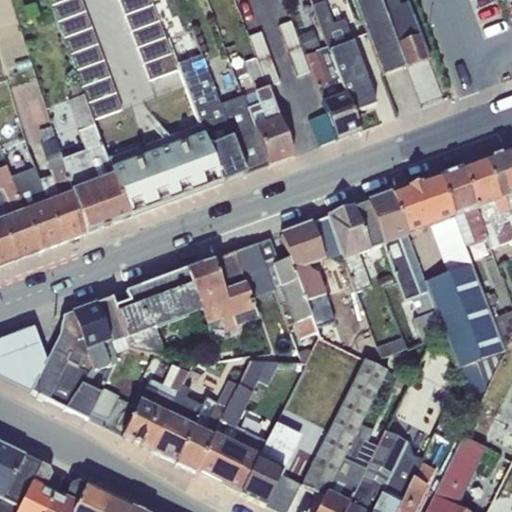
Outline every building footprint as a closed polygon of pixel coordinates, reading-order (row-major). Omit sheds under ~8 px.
[(353,0),(382,77),(405,68),(381,3),(380,0),(353,0)] [(390,0),(381,3),(405,68),(429,60),(408,3),(401,6),(398,0),(390,0)] [(328,48),(352,113),(374,105),(342,23),(331,27),(324,3),(312,7),(328,48)] [(278,26),(288,51),(300,46),(291,21),(278,26)] [(313,30),(297,36),(304,54),(320,48),(313,30)] [(256,63),(270,57),(261,32),(246,38),(255,59),(256,63)] [(300,46),(288,51),(297,77),(310,72),(300,46)] [(328,48),(307,56),(326,114),(336,141),(359,133),(352,113),(328,48)] [(178,65),(222,184),(246,175),(219,105),(200,56),(178,65)] [(270,57),(256,63),(266,88),(279,83),(270,57)] [(242,98),(269,167),(292,158),(266,88),(256,63),(255,59),(244,63),(255,93),(242,98)] [(84,100),(128,219),(222,184),(178,65),(84,100)] [(61,160),(85,235),(128,219),(84,100),(77,85),(70,88),(72,94),(66,96),(84,151),(75,155),(61,160)] [(219,105),(246,175),(269,167),(242,98),(242,97),(219,105)] [(336,141),(326,114),(308,120),(318,148),(320,148),(320,147),(336,141)] [(37,181),(61,244),(85,235),(61,160),(54,139),(39,145),(52,175),(37,181)] [(10,178),(5,165),(0,149),(0,222),(15,261),(38,253),(10,178)] [(511,168),(506,153),(484,161),(511,237),(511,168)] [(511,240),(511,237),(484,161),(461,169),(487,238),(491,249),(511,240)] [(487,238),(461,169),(438,178),(464,247),(487,238)] [(33,171),(10,178),(38,253),(61,244),(37,181),(33,171)] [(464,247),(438,178),(390,195),(406,237),(429,229),(447,274),(423,283),(443,337),(469,399),(486,389),(499,363),(496,355),(503,353),(491,321),(464,247)] [(406,237),(390,195),(367,204),(382,245),(403,303),(412,300),(418,318),(412,320),(421,343),(443,337),(423,283),(406,237)] [(382,245),(367,204),(327,218),(340,255),(354,293),(370,288),(358,254),(382,245)] [(340,255),(327,218),(310,225),(324,261),(340,255)] [(0,267),(15,261),(0,222),(0,267)] [(324,261),(310,225),(280,236),(288,259),(316,333),(318,339),(333,346),(349,341),(337,305),(330,307),(318,275),(328,271),(324,261)] [(316,333),(288,259),(278,263),(269,240),(258,244),(274,289),(288,326),(294,324),(299,340),(316,333)] [(274,289),(258,244),(234,253),(250,297),(274,289)] [(234,253),(186,271),(201,312),(211,338),(259,320),(250,297),(234,253)] [(186,271),(111,299),(129,350),(169,361),(156,330),(201,312),(186,271)] [(111,299),(96,305),(114,356),(129,350),(111,299)] [(96,305),(72,314),(93,371),(113,366),(116,361),(114,356),(96,305)] [(511,311),(491,321),(503,353),(510,337),(511,332),(511,311)] [(72,314),(62,317),(59,336),(46,362),(30,393),(65,410),(78,384),(82,375),(93,371),(72,314)] [(0,378),(30,393),(46,362),(32,328),(0,340),(0,378)] [(402,338),(375,349),(379,360),(406,350),(402,338)] [(386,372),(362,360),(300,485),(324,497),(360,425),(382,379),(386,372)] [(218,484),(244,432),(234,427),(256,382),(267,387),(278,364),(251,362),(239,386),(195,474),(218,484)] [(150,452),(183,386),(189,373),(171,365),(161,384),(150,379),(122,438),(150,452)] [(394,376),(386,372),(382,379),(390,384),(394,376)] [(195,474),(239,386),(228,381),(217,404),(208,399),(204,407),(194,430),(176,464),(195,474)] [(78,384),(65,410),(87,421),(92,411),(99,396),(78,384)] [(194,430),(204,407),(185,398),(189,390),(183,386),(150,452),(176,464),(194,430)] [(103,389),(99,396),(92,411),(107,420),(119,398),(103,389)] [(301,436),(276,424),(267,442),(240,495),(264,507),(265,507),(275,511),(286,511),(300,485),(281,475),(301,436)] [(370,430),(360,425),(324,497),(316,511),(344,511),(376,448),(365,442),(370,430)] [(240,495),(267,442),(244,432),(218,484),(240,495)] [(409,444),(384,432),(376,448),(344,511),(397,511),(422,464),(423,461),(413,456),(409,444)] [(426,511),(453,511),(457,506),(485,449),(463,438),(426,511)] [(0,511),(17,511),(40,466),(0,446),(0,511)] [(422,464),(397,511),(414,511),(435,469),(422,464)] [(45,511),(63,477),(40,466),(17,511),(45,511)] [(73,511),(85,488),(63,477),(45,511),(73,511)] [(128,511),(130,509),(85,488),(73,511),(128,511)]
